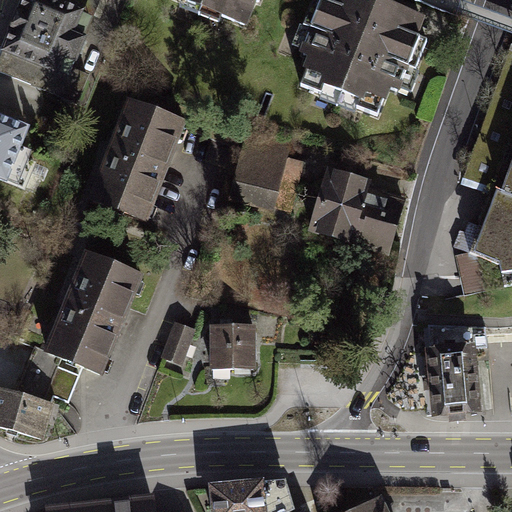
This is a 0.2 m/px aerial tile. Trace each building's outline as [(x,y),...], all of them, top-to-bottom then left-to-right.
[(119,0),(27,0),(0,69),(0,73),(78,104),(119,0)] [(174,0),(255,31),(266,0),(174,0)] [(415,29),(345,0),(330,0),(295,86),(377,120),(415,29)] [(511,49),(466,181),(485,188),(497,192),(476,256),(479,276),(483,294),(511,287),(511,49)] [(188,128),(126,104),(85,208),(147,232),(188,128)] [(38,130),(0,114),(0,180),(16,186),(38,130)] [(290,146),(250,137),(236,201),(276,210),(290,146)] [(371,196),(373,187),(333,176),(316,233),(357,245),(371,196)] [(371,196),(357,245),(393,256),(407,207),(371,196)] [(143,280),(83,257),(44,360),(104,383),(143,280)] [(198,333),(177,326),(165,359),(186,367),(198,333)] [(428,326),(430,351),(424,351),(424,354),(431,421),(446,421),(446,425),(463,425),(463,421),(479,420),(474,349),(487,349),(486,329),(428,326)] [(256,329),(208,330),(209,376),(257,375),(256,329)] [(53,407),(0,392),(0,432),(42,445),(53,407)] [(291,483),(213,487),(216,511),(301,511),(302,511),(291,483)] [(153,511),(152,497),(48,510),(47,511),(153,511)] [(356,511),(391,511),(386,499),(356,511)]
